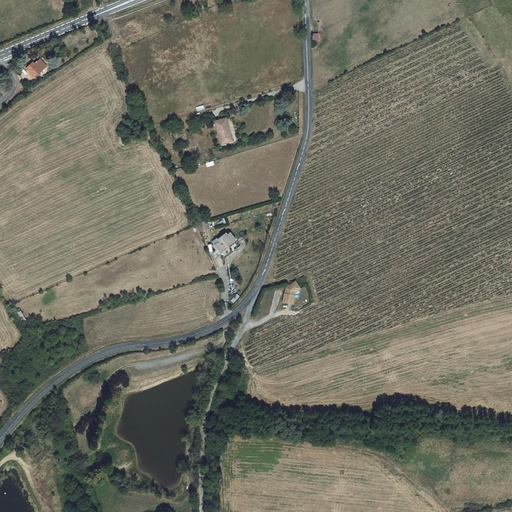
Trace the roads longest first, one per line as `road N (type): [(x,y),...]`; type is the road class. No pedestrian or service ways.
road 1 (tertiary): [(248,298),(307,132),(304,0)]
road 2 (tertiary): [(0,437),(78,365),(110,350),(201,332),(248,298)]
road 3 (residential): [(248,298),(205,410),(200,511)]
